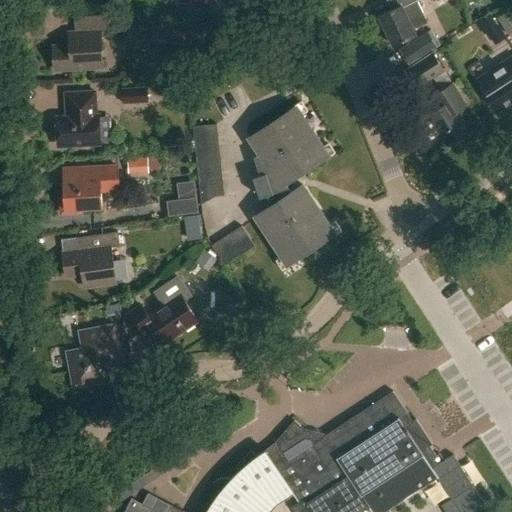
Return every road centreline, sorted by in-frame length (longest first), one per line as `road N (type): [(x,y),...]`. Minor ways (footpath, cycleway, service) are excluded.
road 1 (unclassified): [(19,486),(180,376),(255,361),(321,317),(356,263),(413,225)]
road 2 (residential): [(413,225),(321,0)]
